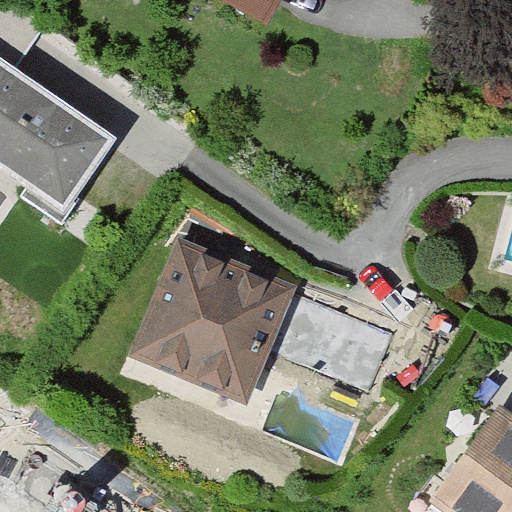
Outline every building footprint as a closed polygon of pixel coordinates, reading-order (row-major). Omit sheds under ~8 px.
[(1,0),(0,0),(0,70),(10,77),(43,27),(1,0)] [(276,0),(240,0),(268,15),(276,0)] [(0,182),(62,226),(115,151),(10,77),(0,70),(0,182)] [(289,293),(181,250),(139,355),(246,398),(289,293)] [(397,346),(343,324),(323,372),(377,395),(397,346)] [(511,511),(511,425),(504,420),(445,498),(463,511),(511,511)]
